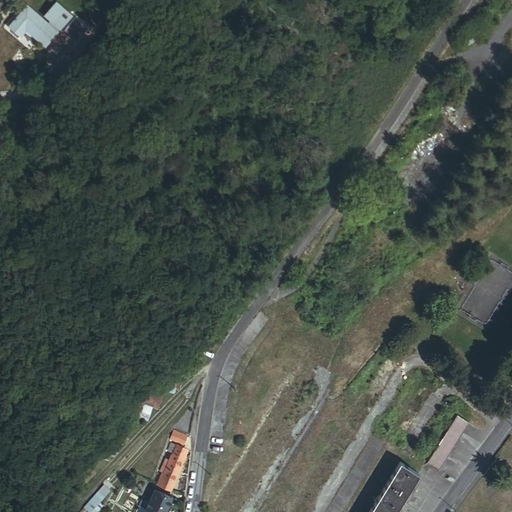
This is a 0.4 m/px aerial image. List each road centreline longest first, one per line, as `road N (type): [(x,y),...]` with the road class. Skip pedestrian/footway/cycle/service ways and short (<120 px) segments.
road 1 (residential): [(189,511),(206,399),(222,356),(466,0)]
road 2 (residential): [(453,383),(434,365),(412,369),(326,511)]
road 3 (residential): [(260,511),(339,388),(323,375)]
